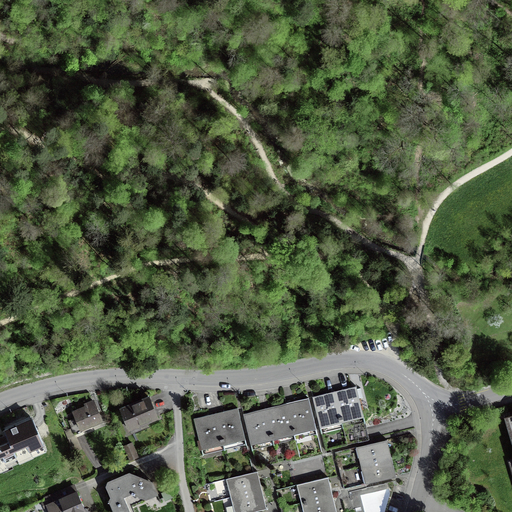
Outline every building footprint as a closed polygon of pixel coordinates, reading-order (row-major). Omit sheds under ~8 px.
[(355,387),(346,389),(323,395),(312,397),(319,428),(363,418),(355,387)] [(129,429),(156,417),(149,398),(147,396),(141,399),(142,400),(120,409),(129,429)] [(242,414),(250,445),(315,429),(308,398),(297,401),(275,406),(254,412),(242,414)] [(68,421),(74,435),(82,432),(81,429),(101,420),(93,402),(85,405),(86,408),(73,413),(75,418),(68,421)] [(193,419),(201,450),(245,440),(237,409),(225,411),(204,417),(193,419)] [(0,471),(49,449),(33,415),(0,431),(0,430),(0,471)] [(395,477),(394,473),(388,446),(386,440),(355,448),(365,484),(395,477)] [(129,460),(137,457),(131,443),(123,447),(129,460)] [(157,495),(152,482),(135,475),(134,473),(130,472),(107,482),(105,486),(109,495),(110,497),(108,501),(112,511),(133,511),(127,496),(130,494),(145,500),(157,495)] [(251,511),(266,509),(263,498),(259,480),(257,472),(226,480),(233,511),(251,511)] [(335,511),(334,504),(330,488),(327,478),(296,485),(302,511),(335,511)] [(78,497),(76,493),(48,505),(50,511),(86,511),(85,510),(84,510),(78,497)]
